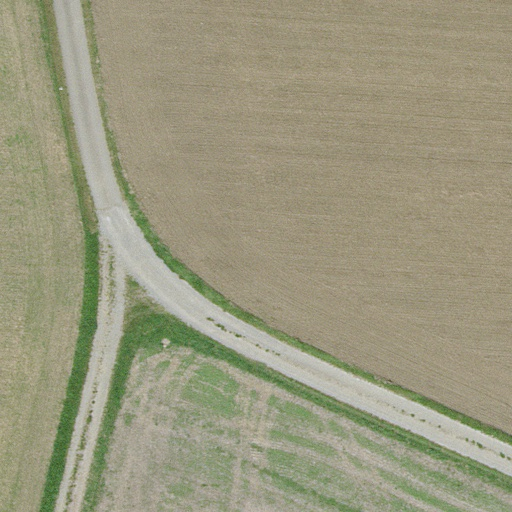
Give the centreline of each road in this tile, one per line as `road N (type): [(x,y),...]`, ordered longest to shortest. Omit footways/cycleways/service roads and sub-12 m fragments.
road 1 (track): [(511,463),(242,340),(172,293),(109,208),(69,0)]
road 2 (track): [(67,511),(110,335),(118,264),(109,208)]
